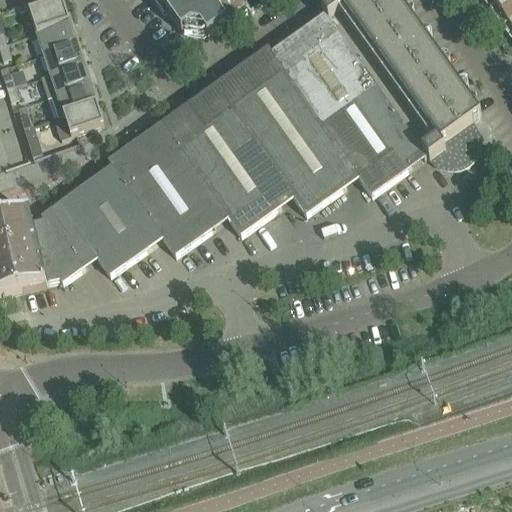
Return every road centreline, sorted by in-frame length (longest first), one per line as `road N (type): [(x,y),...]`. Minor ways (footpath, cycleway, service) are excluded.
road 1 (unclassified): [(511,252),(473,282),(252,348),(170,368),(78,370),(0,397)]
road 2 (secondary): [(511,454),(332,511)]
road 3 (residential): [(178,95),(313,0)]
road 4 (residential): [(511,103),(438,0)]
